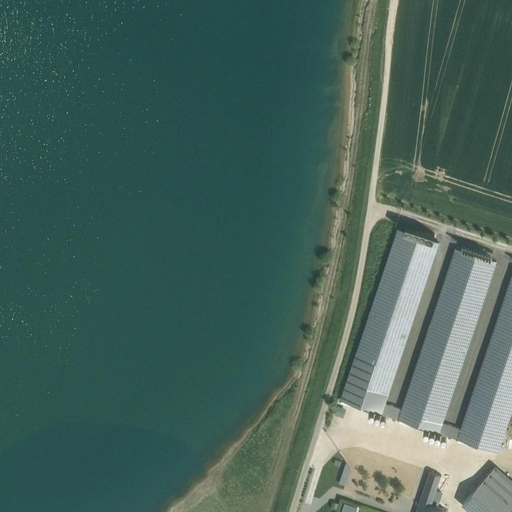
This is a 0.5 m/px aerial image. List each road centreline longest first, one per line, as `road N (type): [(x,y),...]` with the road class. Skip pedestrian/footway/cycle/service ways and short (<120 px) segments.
road 1 (track): [(292,511),(356,296),(394,0)]
road 2 (track): [(465,447),(322,411)]
